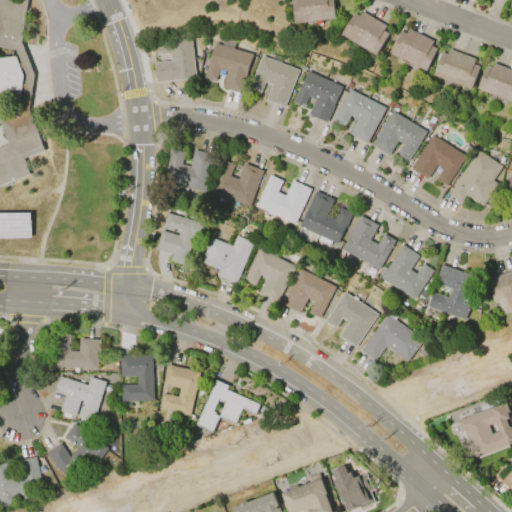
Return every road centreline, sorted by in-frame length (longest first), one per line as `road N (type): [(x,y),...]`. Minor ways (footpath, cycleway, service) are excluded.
road 1 (residential): [(155,118),(259,137),(460,239),(511,235)]
road 2 (secondary): [(391,424),(258,332),(125,285)]
road 3 (secondary): [(127,312),(248,354),(366,435)]
